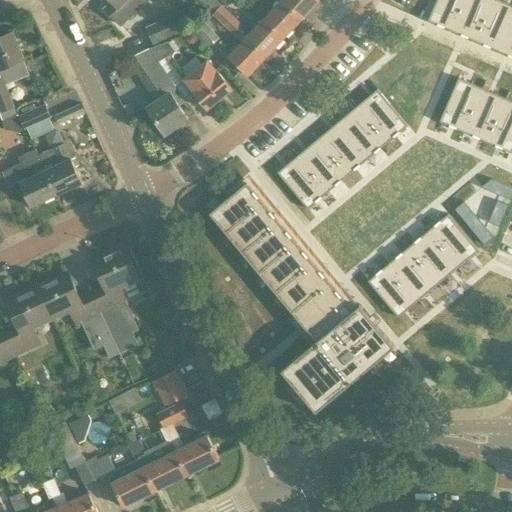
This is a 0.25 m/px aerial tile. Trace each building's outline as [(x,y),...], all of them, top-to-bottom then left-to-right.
[(120,26),(146,0),(109,0),(111,1),(103,9),(120,26)] [(216,11),(220,6),(215,0),(214,0),(210,7),(216,11)] [(263,19),(283,38),(300,19),(280,0),(266,0),(263,4),(271,11),(263,19)] [(280,0),(300,19),(318,0),(317,0),(280,0)] [(437,0),(428,21),(454,32),(467,0),(437,0)] [(467,0),(454,32),(477,42),(495,0),(467,0)] [(511,6),(498,0),(495,0),(477,42),(500,53),(511,26),(511,6)] [(212,16),(221,25),(226,20),(228,22),(233,17),(221,6),(212,16)] [(145,28),(151,42),(175,30),(170,17),(145,28)] [(233,36),(242,26),(233,17),(228,22),(226,20),(221,25),(233,36)] [(283,38),(263,19),(245,38),(265,56),(283,38)] [(219,38),(205,23),(195,32),(208,48),(219,38)] [(511,26),(500,53),(511,57),(511,26)] [(12,33),(0,37),(0,77),(1,79),(0,79),(0,113),(14,108),(4,84),(27,75),(22,61),(23,60),(12,33)] [(265,56),(245,38),(228,57),(247,75),(265,56)] [(150,48),(158,61),(174,51),(168,42),(150,48)] [(230,89),(217,72),(206,59),(181,78),(192,92),(206,109),(230,89)] [(169,92),(175,87),(161,65),(140,79),(155,101),(146,108),(164,136),(187,120),(169,92)] [(458,78),(439,121),(463,132),(482,89),(458,78)] [(377,89),(356,106),(387,143),(407,126),(377,89)] [(482,89),(463,132),(487,142),(506,99),(482,89)] [(511,101),(506,99),(487,142),(511,153),(511,151),(511,101)] [(81,103),(55,115),(59,124),(85,112),(81,103)] [(24,130),(50,119),(44,105),(18,116),(24,130)] [(356,106),(337,122),(367,159),(387,143),(356,106)] [(337,122),(317,139),(348,175),(367,159),(337,122)] [(317,139),(297,155),(328,192),(348,175),(317,139)] [(38,155),(55,195),(81,183),(63,144),(38,155)] [(29,207),(55,195),(38,155),(35,149),(17,158),(19,164),(1,172),(8,187),(18,183),(29,207)] [(297,155),(277,172),(307,209),(328,192),(297,155)] [(495,193),(499,183),(492,179),(487,190),(495,193)] [(246,182),(209,213),(302,326),(315,341),(280,370),(315,412),(394,346),(359,304),(352,310),(246,182)] [(502,197),(507,186),(499,183),(495,193),(502,197)] [(511,188),(507,186),(502,197),(510,200),(511,195),(511,188)] [(453,207),(459,213),(467,206),(462,199),(453,207)] [(497,200),(494,208),(505,212),(508,205),(497,200)] [(473,212),(467,206),(459,213),(464,219),(473,212)] [(505,212),(494,208),(491,215),(501,220),(505,212)] [(473,212),(464,219),(469,226),(478,218),(473,212)] [(448,214),(427,231),(458,267),(478,250),(448,214)] [(498,227),(501,220),(491,215),(488,223),(498,227)] [(474,232),(483,225),(478,218),(469,226),(474,232)] [(483,225),(474,232),(480,238),(488,231),(483,225)] [(427,231),(408,247),(438,284),(458,267),(427,231)] [(494,237),(488,231),(480,238),(485,244),(494,237)] [(126,304),(118,287),(138,279),(123,247),(92,261),(104,287),(91,293),(101,315),(118,352),(135,344),(130,332),(133,331),(124,311),(127,310),(125,304),(126,304)] [(408,247),(388,264),(418,300),(438,284),(408,247)] [(388,264),(367,281),(398,317),(418,300),(388,264)] [(91,293),(78,298),(66,272),(36,286),(51,319),(70,310),(78,326),(82,324),(94,349),(103,345),(109,358),(118,353),(118,352),(101,315),(91,293)] [(32,327),(51,319),(36,286),(5,300),(17,328),(5,334),(15,356),(39,344),(32,327)] [(5,334),(0,335),(0,362),(15,356),(5,334)] [(165,407),(187,395),(174,371),(152,382),(165,407)] [(118,410),(144,398),(138,387),(112,399),(118,410)] [(163,427),(159,429),(167,444),(171,443),(178,439),(171,424),(170,424),(169,421),(182,415),(177,405),(158,414),(163,427)] [(171,443),(175,452),(187,475),(218,460),(207,436),(182,448),(178,439),(171,443)] [(143,468),(155,491),(187,475),(175,452),(151,464),(139,440),(127,445),(135,460),(135,461),(138,459),(142,468),(143,468)] [(76,442),(62,449),(71,468),(85,461),(76,442)] [(95,457),(85,462),(94,480),(106,474),(114,470),(107,455),(96,460),(95,457)] [(124,465),(129,474),(118,480),(114,470),(106,474),(123,507),(155,491),(143,468),(142,468),(138,459),(135,461),(135,460),(124,465)] [(85,461),(74,467),(84,485),(94,480),(85,462),(85,461)] [(52,498),(59,495),(59,494),(53,480),(41,485),(48,500),(52,498)] [(56,507),(57,511),(95,511),(88,494),(67,503),(63,492),(59,494),(59,495),(52,498),(56,507)] [(20,511),(27,509),(21,493),(9,498),(14,511),(20,511)]
